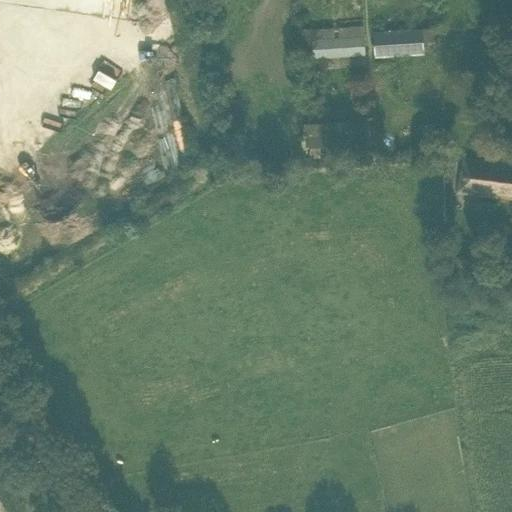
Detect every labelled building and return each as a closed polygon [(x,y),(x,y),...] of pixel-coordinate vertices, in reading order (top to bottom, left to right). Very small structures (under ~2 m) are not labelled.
[(297,29),(299,70),(366,67),(364,26),(297,29)] [(373,31),(374,57),(424,54),(423,29),(373,31)] [(303,124),(304,159),(372,155),(370,120),(303,124)] [(459,191),(511,197),(511,164),(464,158),(459,191)] [(451,282),(481,283),(481,275),(467,275),(467,260),(452,259),(451,282)]
